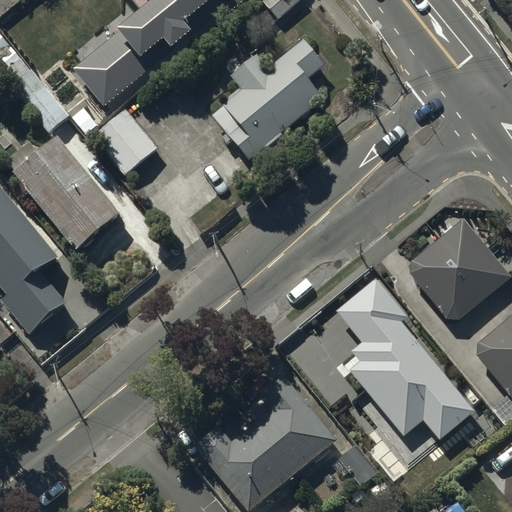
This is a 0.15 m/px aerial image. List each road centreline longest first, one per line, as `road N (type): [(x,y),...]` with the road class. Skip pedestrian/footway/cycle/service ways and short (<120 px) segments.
road 1 (tertiary): [(480,96),(0,489)]
road 2 (secondary): [(480,96),(398,0)]
